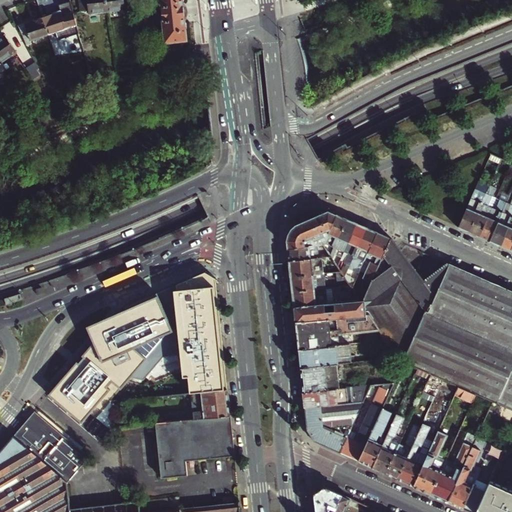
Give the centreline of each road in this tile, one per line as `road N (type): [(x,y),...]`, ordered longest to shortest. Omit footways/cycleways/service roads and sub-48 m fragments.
road 1 (trunk): [(511,51),(391,101),(165,218),(0,279)]
road 2 (trunk): [(0,289),(141,240),(381,118),(511,65)]
road 3 (primary): [(511,35),(314,127),(298,128),(279,114)]
road 4 (trunk): [(213,177),(0,262)]
road 5 (residential): [(324,183),(511,266)]
road 6 (primary): [(324,183),(356,177),(511,108)]
road 7 (primary): [(283,452),(269,259)]
road 8 (primary): [(237,274),(255,455)]
road 9 (residential): [(427,511),(283,452)]
road 10 (tertiary): [(19,392),(50,329),(109,278)]
road 11 (primary): [(219,13),(225,139)]
road 12 (primary): [(127,270),(239,220)]
road 13 (primary): [(230,60),(248,94),(256,141),(282,166)]
road 14 (primary): [(127,270),(209,251),(237,274)]
